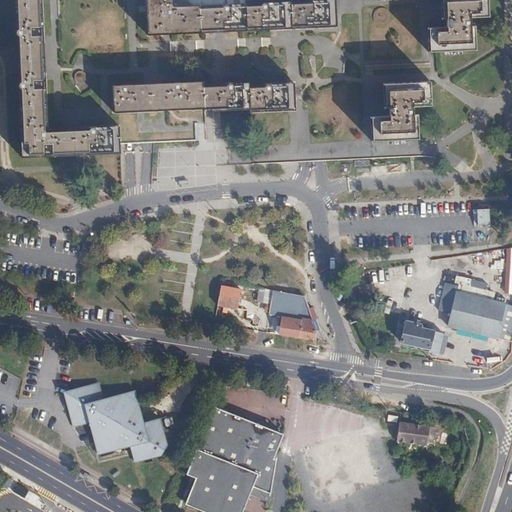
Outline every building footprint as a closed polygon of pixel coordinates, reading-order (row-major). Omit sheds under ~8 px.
[(14,0),(19,108),(22,157),(119,153),(119,127),(47,129),(41,0),(14,0)] [(177,7),(176,0),(149,0),(151,35),(288,29),(339,27),(338,0),(177,7)] [(428,29),(429,53),(476,51),(475,27),(470,27),(470,19),(489,18),(488,0),(441,0),(443,20),(448,20),(448,28),(428,29)] [(249,86),(249,82),(203,84),(203,82),(113,86),(114,112),(205,109),(205,111),(250,110),(250,112),(295,110),(294,84),(249,86)] [(373,117),(374,142),(419,140),(418,115),(413,115),(412,108),(432,107),(431,83),(383,84),(384,109),(389,109),(390,117),(373,117)] [(197,124),(152,125),(153,142),(198,141),(197,124)] [(496,290),(505,290),(505,300),(511,300),(511,249),(507,250),(506,265),(497,264),(496,290)] [(437,312),(451,315),(455,294),(456,287),(443,285),(437,312)] [(240,290),(224,287),(221,287),(217,306),(236,310),(240,290)] [(268,304),(271,290),(258,288),(256,301),(268,304)] [(315,329),(302,296),(271,290),(268,304),(266,315),(300,320),(298,328),(298,333),(294,332),(293,338),(314,341),(315,329)] [(451,315),(448,327),(497,337),(504,304),(455,294),(451,315)] [(511,340),(511,305),(504,304),(497,337),(511,340)] [(421,325),(407,322),(401,343),(410,346),(409,348),(429,353),(429,352),(438,354),(443,335),(420,329),(421,325)] [(63,393),(73,427),(89,424),(97,456),(130,448),(135,463),(160,457),(168,446),(160,419),(144,423),(135,391),(104,399),(100,382),(63,393)] [(281,435),(210,408),(185,474),(195,477),(185,503),(208,511),(241,511),(251,485),(269,491),(273,467),(269,465),(276,446),(281,435)] [(435,428),(398,422),(395,441),(424,445),(425,442),(432,443),(435,428)]
